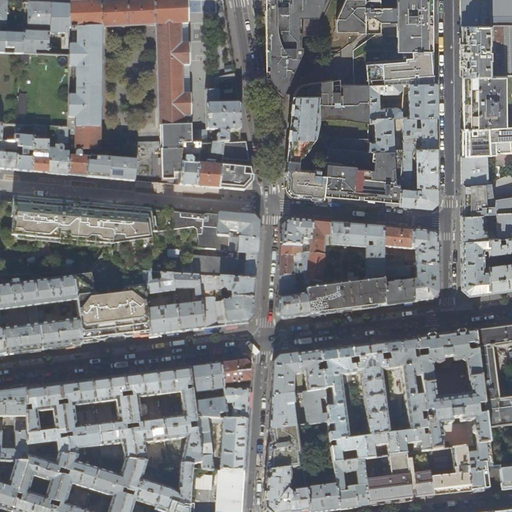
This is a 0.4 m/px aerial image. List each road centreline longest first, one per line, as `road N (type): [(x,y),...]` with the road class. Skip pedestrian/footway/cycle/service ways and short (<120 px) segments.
road 1 (tertiary): [(263,340),(0,374)]
road 2 (residential): [(447,0),(448,222)]
road 3 (residential): [(271,206),(237,0)]
road 4 (tertiary): [(450,317),(263,340)]
road 5 (residential): [(448,222),(271,206)]
road 6 (residential): [(251,511),(263,340)]
road 7 (residential): [(263,340),(271,206)]
